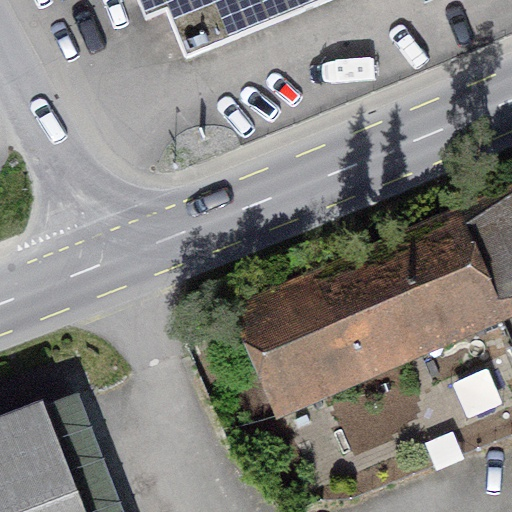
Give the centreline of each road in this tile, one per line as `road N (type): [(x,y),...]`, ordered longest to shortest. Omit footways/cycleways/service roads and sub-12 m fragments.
road 1 (secondary): [(511,94),(103,273)]
road 2 (residential): [(0,50),(103,273)]
